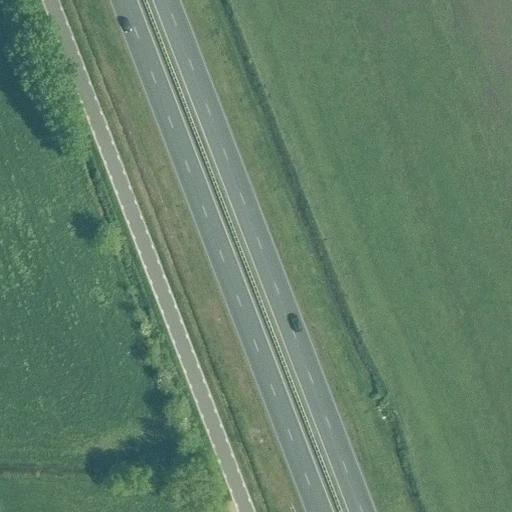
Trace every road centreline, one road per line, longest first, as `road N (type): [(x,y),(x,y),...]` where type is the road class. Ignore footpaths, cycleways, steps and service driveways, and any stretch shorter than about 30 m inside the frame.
road 1 (unclassified): [(246,511),(50,0)]
road 2 (trunk): [(125,0),(319,511)]
road 3 (trunk): [(359,511),(165,0)]
